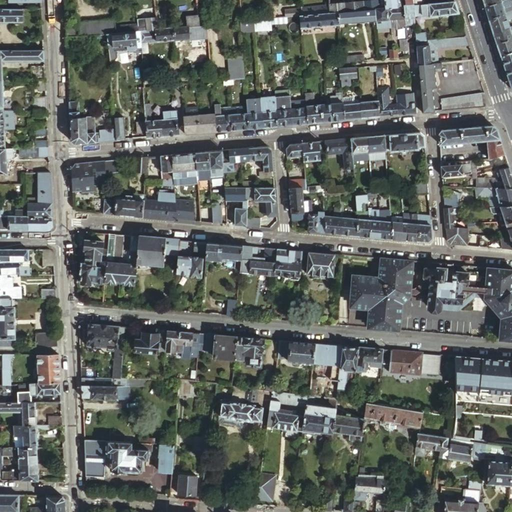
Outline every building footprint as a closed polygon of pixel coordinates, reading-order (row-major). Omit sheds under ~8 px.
[(329,3),(329,4),(330,12),(338,11),(345,10),(344,2),(344,0),(343,0),(341,0),(341,2),(329,3)] [(362,8),(361,0),(357,0),(357,1),(344,2),(345,10),(362,8)] [(375,7),(379,7),(378,0),(365,0),(361,0),(362,8),(375,7)] [(458,11),(454,0),(448,0),(422,3),(414,3),(415,14),(430,13),(431,14),(458,11)] [(511,10),(511,0),(503,0),(500,1),(485,5),(489,19),(503,14),(505,13),(511,10)] [(415,15),(415,14),(414,3),(406,4),(405,4),(406,15),(406,21),(415,20),(414,15),(415,15)] [(329,4),(302,7),(302,14),(300,14),(301,27),(339,23),(338,11),(330,12),(329,4)] [(406,15),(405,4),(398,5),(388,6),(389,17),(391,17),(391,25),(392,26),(394,26),(397,27),(399,25),(406,25),(406,21),(406,15)] [(254,19),(268,17),(272,17),(271,10),(270,5),(241,8),(243,20),(254,19)] [(379,7),(375,7),(376,18),(383,18),(383,25),(391,25),(391,17),(389,17),(388,6),(379,7)] [(0,16),(0,17),(0,20),(23,19),(23,7),(0,7),(0,16)] [(300,14),(302,14),(302,7),(285,9),(286,16),(300,14)] [(338,11),(339,23),(339,28),(360,25),(360,20),(376,18),(375,7),(362,8),(345,10),(338,11)] [(493,31),(508,26),(506,20),(511,18),(511,10),(505,13),(503,14),(489,19),(493,31)] [(199,16),(188,16),(189,26),(200,25),(199,16)] [(147,30),(157,29),(156,17),(145,18),(147,30)] [(103,34),(116,33),(115,25),(114,19),(79,22),(80,36),(103,34)] [(254,26),(254,21),(254,19),(243,20),(240,20),(241,31),(255,30),(254,26)] [(115,25),(116,33),(124,32),(123,24),(115,25)] [(190,38),(189,26),(174,28),(175,39),(190,38)] [(496,43),(511,38),(511,37),(511,34),(511,35),(508,26),(493,31),(496,43)] [(446,29),(447,37),(466,36),(464,27),(446,29)] [(145,42),(175,39),(174,28),(157,29),(147,30),(140,31),(137,31),(134,31),(137,46),(138,49),(138,53),(145,52),(145,42)] [(133,47),(137,46),(134,31),(131,31),(124,32),(116,33),(103,34),(106,60),(112,59),(111,46),(123,45),(123,49),(125,50),(131,50),(133,48),(133,47)] [(416,32),(416,40),(427,39),(426,31),(416,32)] [(469,44),(466,36),(447,37),(443,38),(444,46),(469,44)] [(500,55),(511,51),(511,39),(511,38),(496,43),(500,55)] [(418,55),(418,64),(430,63),(429,39),(427,39),(416,40),(418,55)] [(44,49),(1,49),(1,59),(5,60),(17,60),(44,59),(44,53),(44,49)] [(511,51),(500,55),(504,67),(511,64),(511,51)] [(423,112),(435,111),(433,87),(437,87),(435,68),(442,68),(441,62),(430,63),(418,64),(423,112)] [(31,79),(36,79),(45,79),(45,65),(31,65),(31,67),(31,79)] [(245,77),(244,65),(230,66),(231,79),(233,78),(245,77)] [(356,67),(342,68),(340,69),(341,84),(342,87),(344,86),(350,85),(350,78),(357,77),(356,67)] [(45,79),(36,79),(36,86),(40,89),(46,89),(45,79)] [(398,114),(397,104),(391,104),(390,100),(388,100),(388,88),(377,88),(378,101),(380,116),(398,114)] [(344,119),(343,104),(342,99),(342,97),(342,92),(336,93),(339,102),(321,103),(323,121),(344,119)] [(442,110),(485,106),(483,93),(441,97),(442,110)] [(47,109),(46,95),(32,95),(32,109),(47,109)] [(323,121),(321,103),(310,105),(310,95),(305,96),(305,99),(307,122),(323,121)] [(277,125),(275,102),(275,96),(261,97),(263,126),(277,125)] [(342,99),(343,104),(355,103),(354,96),(342,97),(342,99)] [(249,127),(263,126),(261,97),(247,98),(247,106),(249,127)] [(362,117),(380,116),(378,101),(367,102),(366,97),(361,98),(361,102),(362,117)] [(307,122),(305,99),(299,100),(300,107),(291,108),(292,123),(307,122)] [(277,125),(292,123),(291,108),(283,109),(282,101),(275,102),(277,125)] [(98,141),(97,134),(95,135),(95,131),(91,132),(90,122),(88,122),(87,117),(80,117),(79,102),(70,103),(71,140),(75,143),(98,141)] [(362,117),(361,102),(355,103),(343,104),(344,119),(362,117)] [(398,114),(416,112),(415,102),(397,104),(398,114)] [(146,120),(146,132),(147,137),(163,135),(161,119),(163,119),(163,115),(159,116),(160,119),(153,120),(151,103),(144,103),(146,120)] [(217,130),(233,129),(231,114),(221,115),(220,108),(220,104),(215,104),(215,109),(216,114),(216,116),(215,116),(217,130)] [(233,129),(249,127),(247,106),(241,106),(242,113),(231,114),(233,129)] [(185,133),(200,132),(198,115),(197,108),(185,109),(186,116),(183,116),(185,133)] [(0,128),(4,129),(14,128),(13,110),(3,110),(0,109),(0,128)] [(163,115),(163,119),(161,119),(163,135),(179,134),(177,110),(162,111),(163,115)] [(200,132),(217,130),(215,116),(216,116),(216,114),(198,115),(200,132)] [(115,140),(125,139),(122,116),(112,117),(114,127),(115,140)] [(146,132),(146,120),(137,121),(138,133),(146,132)] [(439,133),(439,144),(484,139),(500,138),(497,129),(492,125),(442,130),(439,133)] [(115,140),(114,127),(99,129),(100,141),(115,140)] [(420,132),(385,135),(386,149),(391,149),(391,150),(401,149),(401,150),(408,149),(408,148),(418,147),(418,146),(425,145),(424,135),(420,132)] [(369,151),(386,149),(385,135),(368,136),(369,151)] [(368,136),(351,138),(352,152),(369,151),(368,136)] [(351,138),(326,140),(327,153),(343,151),(344,164),(353,163),(352,152),(351,138)] [(505,154),(500,138),(484,139),(491,158),(505,154)] [(319,141),(303,142),(304,154),(304,160),(320,159),(319,141)] [(287,155),(304,154),(303,142),(290,143),(287,147),(287,155)] [(263,170),(271,169),(273,169),(272,149),(267,145),(259,146),(260,158),(262,158),(263,170)] [(49,155),(48,146),(36,146),(18,147),(19,155),(49,155)] [(249,159),(260,158),(259,146),(248,147),(249,159)] [(0,173),(6,173),(6,156),(11,156),(13,155),(12,147),(5,147),(0,147),(0,173)] [(249,159),(248,147),(221,149),(222,156),(222,162),(224,161),(229,161),(245,160),(249,159)] [(222,162),(222,156),(221,149),(208,150),(210,174),(219,173),(219,174),(223,174),(223,166),(222,162)] [(197,174),(210,174),(208,150),(195,152),(197,174)] [(197,174),(195,152),(170,154),(172,176),(197,174)] [(173,185),(172,176),(170,154),(160,155),(161,163),(158,164),(159,170),(162,169),(162,170),(161,170),(163,184),(173,185)] [(145,172),(146,156),(137,157),(136,171),(145,172)] [(71,167),(72,190),(82,189),(82,191),(95,190),(94,179),(107,178),(106,172),(120,171),(119,159),(105,160),(75,163),(71,167)] [(481,169),(493,166),(492,160),(480,164),(481,169)] [(446,165),(446,162),(446,161),(441,161),(442,176),(462,174),(462,173),(470,172),(469,163),(446,165)] [(486,187),(504,187),(511,186),(511,174),(509,166),(499,170),(501,178),(477,177),(477,187),(486,187)] [(27,203),(27,208),(51,208),(51,200),(50,181),(50,171),(37,172),(37,202),(30,203),(27,203)] [(289,179),(289,187),(302,186),(302,179),(289,179)] [(429,191),(427,179),(417,185),(416,192),(429,191)] [(225,199),(243,199),(244,199),(244,186),(243,186),(224,186),(225,199)] [(276,214),(274,186),(255,186),(246,186),(244,186),(244,199),(247,199),(247,198),(253,198),(255,198),(255,200),(266,200),(267,214),(276,214)] [(289,187),(291,212),(304,211),(311,210),(311,201),(303,202),(303,193),(303,192),(309,192),(308,189),(306,189),(302,190),(302,186),(289,187)] [(511,186),(504,187),(486,187),(493,206),(493,207),(499,207),(510,206),(511,204),(511,186)] [(176,218),(176,209),(174,193),(169,192),(169,190),(162,189),(162,192),(159,191),(158,200),(143,198),(142,216),(176,218)] [(416,192),(413,192),(413,195),(416,195),(417,195),(418,203),(429,202),(429,191),(416,192)] [(457,192),(444,193),(445,206),(452,206),(458,206),(457,192)] [(142,216),(143,198),(144,194),(133,193),(133,198),(130,197),(131,195),(126,195),(125,197),(115,196),(115,199),(105,199),(104,212),(142,216)] [(359,235),(369,236),(371,219),(369,219),(369,213),(364,212),(363,211),(362,202),(368,201),(367,197),(367,194),(356,194),(356,195),(357,212),(357,218),(359,235)] [(96,211),(104,212),(104,199),(97,198),(96,211)] [(235,224),(247,225),(247,212),(247,207),(247,199),(244,199),(243,199),(243,208),(235,207),(235,224)] [(219,202),(212,202),(213,222),(220,223),(219,202)] [(503,213),(506,224),(511,221),(511,204),(510,206),(499,207),(493,207),(493,211),(494,213),(503,213)] [(445,206),(446,227),(447,240),(451,243),(467,245),(468,235),(468,228),(454,227),(452,206),(445,206)] [(369,236),(380,237),(381,220),(379,220),(374,219),(373,209),(371,209),(371,207),(368,207),(369,213),(369,219),(371,219),(369,236)] [(27,215),(26,215),(26,213),(24,212),(21,212),(21,208),(15,208),(15,215),(0,214),(0,228),(27,229),(27,215)] [(48,229),(52,225),(52,217),(51,208),(27,208),(27,215),(27,229),(48,229)] [(183,208),(176,209),(176,218),(185,219),(183,208)] [(325,232),(324,215),(324,211),(318,211),(311,210),(311,213),(310,213),(308,231),(325,232)] [(304,219),(304,211),(291,212),(291,220),(304,219)] [(262,214),(247,212),(247,225),(261,227),(262,214)] [(380,237),(392,238),(393,221),(392,221),(384,220),(383,214),(379,215),(379,220),(381,220),(380,237)] [(325,232),(340,234),(340,217),(324,215),(325,232)] [(405,239),(407,222),(404,222),(404,217),(392,216),(392,221),(393,221),(392,238),(405,239)] [(340,234),(359,235),(357,218),(340,217),(340,234)] [(429,242),(432,238),(431,218),(418,217),(418,223),(420,224),(419,241),(429,242)] [(420,224),(418,223),(407,222),(405,239),(419,241),(420,224)] [(106,260),(104,282),(115,283),(116,281),(119,281),(121,261),(123,234),(114,234),(112,260),(106,260)] [(179,239),(138,236),(137,248),(136,259),(177,263),(179,239)] [(511,242),(511,237),(502,237),(502,244),(504,248),(511,249),(511,242)] [(84,261),(97,260),(101,260),(106,260),(107,254),(102,254),(103,241),(85,239),(84,250),(85,250),(84,261)] [(187,240),(179,239),(177,263),(176,273),(190,274),(189,276),(201,277),(203,257),(187,255),(187,253),(186,253),(187,240)] [(206,251),(207,242),(194,241),(193,250),(206,251)] [(242,245),(207,242),(206,251),(205,260),(218,261),(218,258),(241,260),(242,245)] [(242,245),(241,260),(241,263),(240,272),(274,275),(274,274),(277,248),(266,247),(266,251),(269,252),(268,260),(257,259),(258,246),(251,246),(242,245)] [(0,248),(0,255),(0,258),(0,259),(18,259),(21,259),(28,259),(28,248),(6,248),(0,248)] [(50,248),(42,248),(42,264),(54,264),(54,252),(50,248)] [(302,250),(277,248),(274,274),(284,274),(284,275),(289,276),(289,278),(290,279),(298,280),(298,279),(299,279),(299,278),(300,267),(302,250)] [(335,253),(302,250),(300,267),(307,267),(306,273),(332,276),(335,253)] [(499,339),(511,340),(511,269),(487,267),(486,277),(476,276),(477,271),(468,270),(468,265),(447,263),(446,269),(426,268),(425,281),(413,287),(409,287),(412,260),(388,258),(388,263),(381,262),(380,278),(356,276),(355,286),(350,286),(349,299),(354,299),(353,306),(369,307),(368,323),(375,323),(374,328),(388,329),(388,326),(399,327),(401,301),(409,294),(409,293),(414,293),(425,288),(429,288),(428,306),(441,308),(441,309),(458,311),(474,296),(484,297),(501,316),(499,339)] [(0,259),(1,297),(2,297),(12,297),(21,297),(21,291),(6,290),(5,271),(18,270),(18,264),(18,262),(18,259),(0,259)] [(91,283),(92,280),(104,282),(106,260),(101,260),(101,266),(96,266),(97,260),(84,261),(76,262),(76,281),(80,281),(80,282),(91,283)] [(121,261),(119,281),(123,281),(122,283),(134,284),(136,262),(121,261)] [(42,288),(42,297),(56,297),(55,288),(42,288)] [(1,297),(0,296),(0,336),(13,336),(15,336),(14,305),(12,305),(12,297),(2,297),(1,297)] [(226,315),(236,316),(237,301),(227,300),(226,315)] [(125,326),(89,323),(86,344),(106,346),(107,347),(112,348),(114,347),(115,347),(114,355),(122,355),(125,326)] [(157,351),(165,352),(167,329),(158,329),(158,333),(142,332),(142,339),(135,339),(134,350),(157,352),(157,351)] [(167,329),(165,352),(165,354),(168,355),(168,350),(182,351),(182,348),(182,343),(191,344),(192,332),(167,329)] [(37,332),(37,346),(58,346),(58,341),(58,332),(37,332)] [(191,344),(198,345),(200,332),(192,332),(191,344)] [(214,347),(213,356),(234,358),(237,336),(207,333),(206,346),(214,347)] [(0,345),(13,346),(13,336),(0,336),(0,345)] [(237,336),(234,358),(245,359),(245,364),(260,366),(261,350),(262,350),(263,338),(237,336)] [(279,339),(277,357),(287,358),(287,360),(301,362),(303,364),(309,365),(312,363),(315,343),(279,339)] [(342,345),(315,343),(312,363),(331,364),(329,387),(337,388),(342,345)] [(342,345),(337,388),(345,389),(347,369),(355,370),(358,346),(342,345)] [(383,349),(358,346),(355,370),(366,371),(368,359),(382,361),(383,349)] [(422,352),(383,349),(382,361),(382,363),(389,364),(389,371),(420,374),(422,353),(422,352)] [(2,353),(2,383),(10,383),(10,362),(15,353),(2,353)] [(422,353),(420,374),(436,375),(438,355),(422,353)] [(59,367),(59,354),(37,354),(39,382),(60,381),(59,367)] [(113,367),(121,368),(122,355),(114,355),(113,367)] [(511,360),(455,355),(455,387),(511,392),(511,360)] [(80,376),(100,377),(100,367),(80,367),(80,376)] [(112,377),(120,377),(121,368),(113,367),(112,377)] [(272,390),(273,390),(275,373),(266,372),(264,389),(272,390)] [(112,377),(100,377),(80,376),(81,397),(83,397),(85,398),(88,399),(89,397),(107,398),(117,398),(129,398),(129,382),(142,383),(142,377),(120,377),(112,377)] [(179,379),(178,394),(186,395),(187,380),(179,379)] [(310,379),(308,395),(315,396),(317,379),(310,379)] [(60,381),(39,382),(30,382),(30,391),(37,391),(37,393),(61,393),(60,381)] [(253,420),(261,421),(263,407),(270,408),(271,400),(271,399),(272,390),(264,389),(246,387),(233,386),(232,398),(232,401),(228,400),(228,402),(220,401),(218,419),(218,421),(237,424),(237,426),(237,427),(241,427),(242,427),(243,420),(253,421),(253,420)] [(298,394),(273,390),(272,390),(271,399),(271,400),(280,401),(297,404),(298,394)] [(297,404),(306,405),(307,395),(298,394),(297,404)] [(315,396),(308,395),(307,395),(306,405),(304,415),(302,429),(314,431),(315,431),(315,427),(321,428),(332,429),(333,429),(335,413),(335,408),(313,405),(315,396)] [(268,422),(267,425),(287,428),(286,434),(295,436),(296,429),(302,430),(302,429),(304,415),(291,413),(292,410),(279,408),(280,401),(271,400),(270,408),(268,422)] [(0,411),(22,411),(23,425),(36,425),(35,402),(22,402),(0,402),(0,411)] [(398,408),(378,404),(366,402),(364,416),(396,423),(398,408)] [(420,412),(398,408),(396,423),(419,427),(420,412)] [(364,418),(335,413),(333,429),(350,431),(349,437),(350,439),(360,440),(361,439),(363,426),(364,418)] [(49,415),(49,425),(62,424),(62,415),(49,415)] [(8,448),(26,447),(37,447),(36,425),(23,425),(14,425),(14,435),(24,435),(24,442),(8,442),(8,448)] [(454,437),(454,431),(444,429),(443,436),(417,433),(415,452),(424,453),(425,445),(440,447),(439,456),(448,457),(450,441),(447,441),(448,436),(454,437)] [(483,456),(484,454),(485,444),(454,439),(454,437),(448,436),(447,441),(450,441),(448,457),(470,461),(471,454),(483,456)] [(83,439),(85,475),(104,476),(105,440),(83,439)] [(151,443),(106,440),(105,453),(110,453),(110,461),(110,469),(110,470),(112,470),(112,471),(113,472),(121,472),(122,472),(122,470),(141,472),(142,459),(147,460),(148,449),(150,450),(151,443)] [(159,470),(172,471),(174,444),(160,443),(160,450),(159,455),(160,455),(160,461),(159,470)] [(511,457),(511,447),(485,444),(484,454),(495,455),(495,460),(487,460),(485,483),(510,485),(511,457)] [(193,452),(207,454),(207,448),(194,446),(193,452)] [(0,463),(3,463),(10,463),(9,459),(3,459),(3,455),(18,455),(19,463),(37,463),(37,447),(26,447),(8,448),(0,447),(0,463)] [(148,449),(147,460),(160,461),(160,455),(159,455),(160,450),(150,450),(148,449)] [(19,463),(19,473),(9,473),(9,479),(38,480),(37,463),(19,463)] [(355,473),(354,488),(384,493),(385,478),(355,473)] [(178,493),(195,495),(197,476),(179,474),(178,493)] [(260,474),(256,499),(271,501),(275,476),(260,474)] [(394,511),(408,511),(410,498),(412,481),(405,480),(402,504),(395,504),(394,511)] [(202,485),(200,501),(209,501),(211,487),(202,485)] [(442,511),(477,511),(478,502),(480,489),(464,488),(463,498),(456,497),(456,499),(443,498),(442,511)] [(0,493),(0,511),(18,511),(19,494),(0,493)] [(61,495),(46,494),(46,506),(30,506),(29,511),(66,511),(66,505),(65,499),(61,495)] [(322,498),(320,509),(330,510),(331,499),(322,498)] [(410,498),(408,511),(417,511),(419,499),(410,498)] [(343,511),(352,511),(353,501),(344,500),(343,511)] [(478,502),(477,511),(485,511),(486,509),(483,502),(478,502)]
